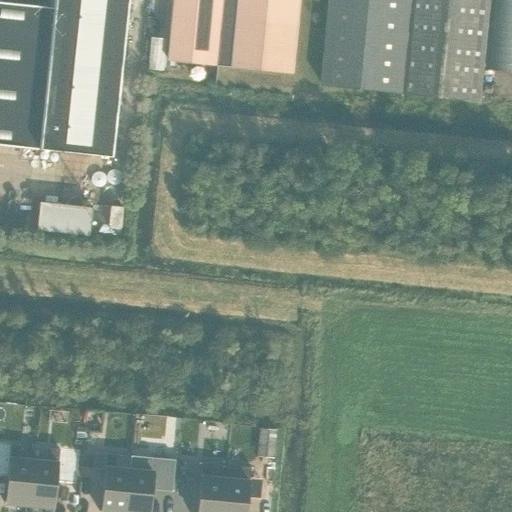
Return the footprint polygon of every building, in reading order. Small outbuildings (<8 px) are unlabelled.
[(0,3),(0,146),(114,158),(130,0),(48,0),(47,8),(0,3)] [(225,67),(231,0),(175,0),(169,62),(225,67)] [(231,0),(225,67),(294,74),(300,0),(231,0)] [(402,95),(411,0),(330,0),(322,87),(402,95)] [(411,0),(402,95),(481,102),(490,0),(411,0)] [(113,225),(116,203),(101,201),(99,224),(113,225)] [(88,236),(91,208),(39,202),(36,230),(88,236)] [(256,457),(273,459),(275,431),(259,429),(256,457)] [(76,441),(84,441),(84,431),(76,430),(76,441)] [(3,502),(29,505),(33,462),(19,461),(20,445),(10,444),(5,500),(3,500),(3,502)] [(59,449),(49,448),(48,464),(33,462),(29,505),(54,507),(59,449)] [(99,511),(104,511),(124,511),(129,471),(114,470),(116,454),(106,454),(100,509),(99,509),(99,511)] [(145,457),(143,473),(129,471),(124,511),(149,511),(155,458),(145,457)] [(221,511),(224,480),(210,479),(211,464),(201,463),(196,511),(221,511)] [(80,466),(80,482),(95,483),(96,467),(91,466),(80,466)] [(240,466),(239,482),(224,480),(221,511),(245,511),(250,467),(240,466)]
